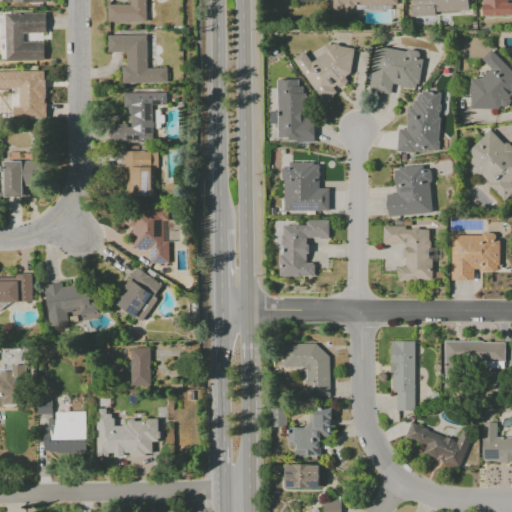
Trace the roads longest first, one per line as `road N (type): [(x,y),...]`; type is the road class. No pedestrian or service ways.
road 1 (primary): [(245,309),(240,0)]
road 2 (residential): [(0,238),(76,231),(75,0)]
road 3 (residential): [(511,503),(445,503),(401,485),(363,420),(357,309)]
road 4 (residential): [(246,492),(0,495)]
road 5 (primary): [(212,0),(216,230)]
road 6 (residential): [(357,309),(357,131)]
road 7 (residential): [(511,310),(357,309)]
road 8 (residential): [(357,309),(216,309)]
road 9 (primary): [(246,492),(245,370)]
